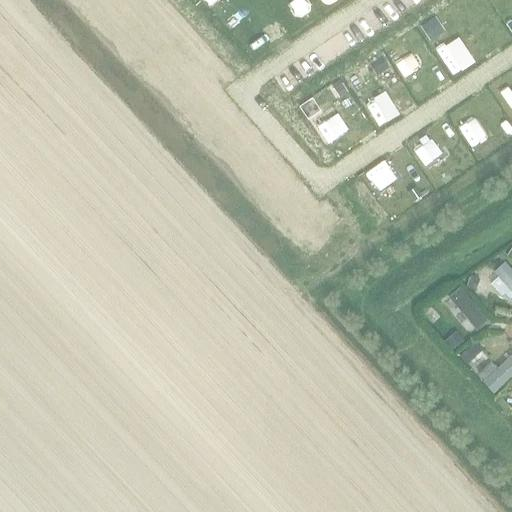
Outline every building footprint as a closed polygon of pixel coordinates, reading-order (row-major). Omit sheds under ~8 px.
[(511,272),(501,260),(490,270),(511,294),(511,272)] [(471,277),(467,288),(476,292),(480,280),(471,277)] [(489,324),(460,291),(449,301),(477,334),(489,324)] [(457,333),(444,343),(452,352),(464,341),(457,333)] [(476,344),(460,358),(467,365),(482,352),(476,344)] [(494,396),(511,378),(511,362),(510,361),(485,386),(494,396)]
